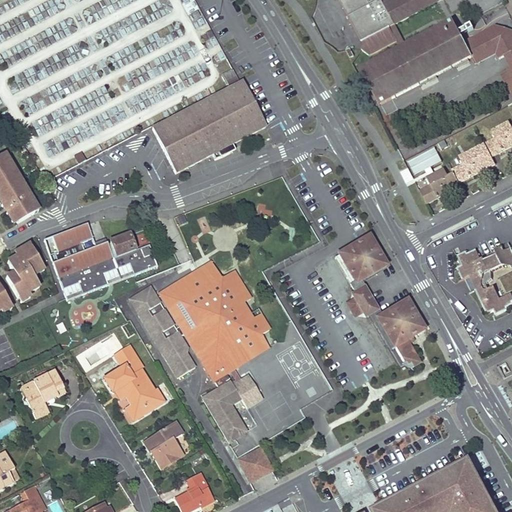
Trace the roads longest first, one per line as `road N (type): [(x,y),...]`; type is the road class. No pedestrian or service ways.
road 1 (residential): [(0,250),(119,201),(177,195),(337,128)]
road 2 (residential): [(302,480),(320,511),(447,444)]
road 3 (tertiary): [(401,248),(480,394)]
road 4 (tertiary): [(259,0),(337,128)]
road 5 (tertiary): [(337,128),(401,248)]
road 6 (residential): [(401,248),(511,190)]
